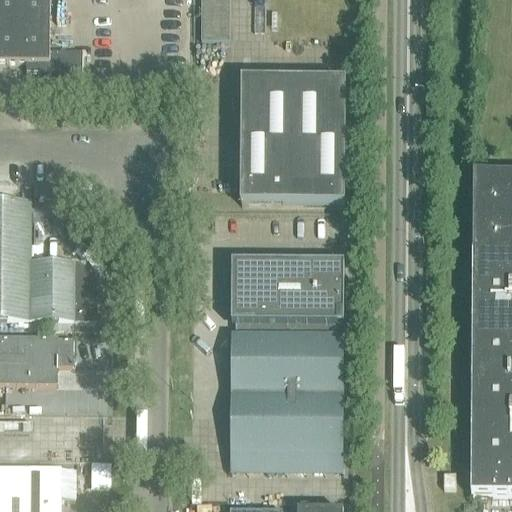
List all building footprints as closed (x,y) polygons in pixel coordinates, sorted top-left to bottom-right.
[(87,55),(49,55),(49,0),(0,0),(0,65),(26,66),(26,76),(48,75),(48,81),(26,82),(26,83),(87,83),(87,81),(82,82),(82,56),(87,56),(87,55)] [(230,0),(201,0),(201,47),(230,47),(230,0)] [(241,209),(344,210),(345,87),(242,86),(241,209)] [(0,162),(12,162),(12,148),(0,148),(0,162)] [(511,178),(473,179),(472,248),(471,499),(511,499),(511,178)] [(27,266),(28,266),(29,206),(0,205),(0,325),(27,326),(27,266)] [(78,266),(28,266),(27,266),(27,326),(95,326),(95,283),(78,266)] [(343,479),(344,268),(236,267),(235,373),(231,389),(230,478),(343,479)] [(55,371),(71,371),(72,343),(56,343),(56,342),(0,341),(0,389),(55,390),(55,371)] [(61,442),(42,442),(42,459),(91,460),(92,442),(85,442),(85,432),(61,432),(61,442)] [(0,449),(0,460),(12,460),(12,450),(0,449)] [(83,502),(83,471),(68,471),(67,502),(83,502)] [(58,511),(58,474),(27,474),(0,473),(0,511),(58,511)] [(455,492),(455,479),(443,478),(443,492),(455,492)]
